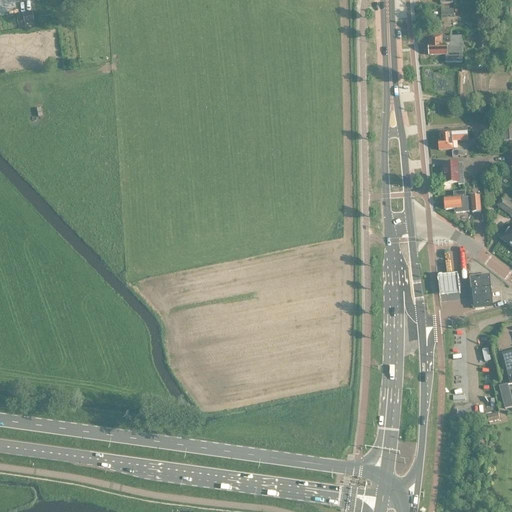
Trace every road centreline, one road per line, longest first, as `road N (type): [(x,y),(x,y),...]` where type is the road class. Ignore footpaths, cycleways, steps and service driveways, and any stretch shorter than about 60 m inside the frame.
road 1 (secondary): [(383,475),(0,419)]
road 2 (secondary): [(0,445),(379,502)]
road 3 (primary): [(412,492),(423,367),(409,223)]
road 4 (primary): [(387,225),(391,366),(383,475)]
road 5 (primary): [(390,92),(383,119),(387,225)]
road 6 (primary): [(409,223),(390,92)]
